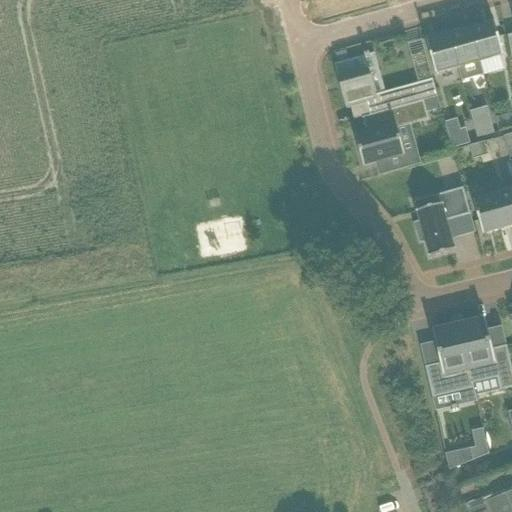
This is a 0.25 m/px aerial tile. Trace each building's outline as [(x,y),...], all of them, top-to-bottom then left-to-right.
[(493,23),(470,29),(479,62),(483,75),(483,76),(503,71),(499,57),(503,56),(493,23)] [(449,35),(458,68),(461,81),(483,75),(479,62),(470,29),(449,35)] [(449,33),(425,40),(435,75),(458,68),(449,35),(449,33)] [(350,109),(366,104),(369,116),(423,101),(423,102),(437,98),(432,80),(385,93),(375,96),(368,74),(379,71),(374,54),(369,55),(368,53),(363,54),(364,57),(334,65),(346,110),(350,109)] [(369,116),(362,119),(366,133),(354,136),(363,168),(404,157),(397,131),(429,122),(423,102),(423,101),(369,116)] [(511,117),(496,122),(499,133),(511,129),(511,117)] [(485,122),(473,125),(477,139),(488,136),(485,122)] [(464,132),(448,136),(452,150),(468,145),(464,132)] [(511,139),(511,135),(503,137),(507,150),(511,148),(511,139)] [(484,143),(476,145),(480,158),(487,156),(484,143)] [(476,145),(468,147),(472,160),(480,158),(476,145)] [(419,223),(415,225),(420,242),(424,241),(429,259),(454,252),(446,222),(470,215),(462,189),(437,196),(440,206),(416,212),(419,223)] [(511,227),(511,206),(508,191),(490,196),(500,230),(511,227)] [(500,230),(490,196),(472,201),(482,236),(500,230)] [(484,319),(458,325),(472,386),(497,380),(499,392),(511,388),(511,372),(506,347),(491,350),(484,319)] [(472,386),(458,325),(432,331),(439,365),(425,368),(432,399),(473,389),(472,386)] [(479,429),(467,431),(470,446),(438,453),(441,467),(485,458),(479,429)] [(511,511),(511,494),(486,504),(489,511),(511,511)] [(485,511),(481,501),(463,508),(464,511),(485,511)]
